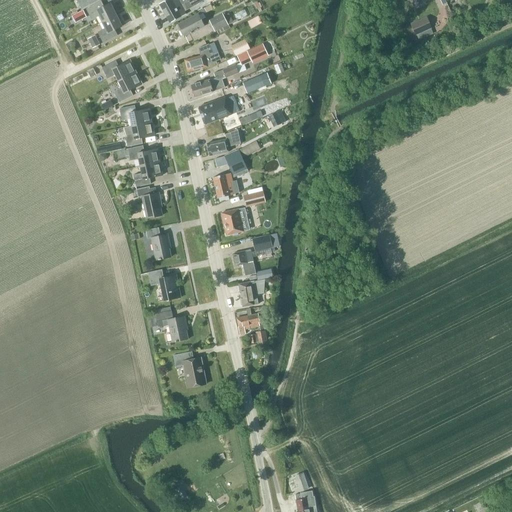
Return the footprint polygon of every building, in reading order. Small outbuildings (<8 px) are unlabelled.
[(77,0),(82,9),(98,0),(77,0)] [(166,0),(160,4),(165,13),(180,5),(179,4),(184,1),(184,2),(187,0),(166,0)] [(180,5),(165,13),(170,23),(185,14),(184,11),(204,0),(187,0),(184,2),(184,1),(179,4),(180,5)] [(116,15),(110,3),(104,6),(101,1),(86,9),(91,19),(98,16),(102,22),(116,15)] [(232,15),(235,21),(249,15),(246,9),(232,15)] [(84,10),(73,16),(77,22),(87,17),(84,10)] [(222,14),(209,21),(215,31),(233,22),(229,13),(223,16),(222,14)] [(179,24),(185,36),(205,26),(199,14),(179,24)] [(115,30),(122,26),(116,15),(102,22),(105,28),(98,32),(103,43),(117,36),(115,30)] [(252,29),(264,23),(260,16),(249,21),(252,29)] [(432,28),(426,16),(410,23),(415,35),(432,28)] [(100,45),(95,35),(88,39),(93,48),(100,45)] [(250,49),(245,39),(231,46),(236,56),(250,49)] [(275,50),(271,42),(264,45),(263,43),(247,51),(237,56),(242,66),(251,61),(252,63),(269,56),(267,53),(275,50)] [(213,54),(211,49),(208,44),(198,48),(200,56),(185,60),(188,72),(204,68),(216,62),(216,61),(221,59),(218,52),(213,54)] [(118,81),(136,72),(130,60),(118,66),(116,61),(102,67),(107,78),(115,75),(118,81)] [(204,95),(218,89),(225,87),(222,79),(225,78),(226,78),(239,73),(236,64),(222,69),(223,70),(214,73),(216,78),(211,80),(191,85),(195,97),(204,94),(204,95)] [(97,75),(94,69),(87,72),(90,78),(97,75)] [(130,90),(142,84),(136,72),(118,81),(122,88),(114,91),(119,102),(133,95),(130,90)] [(243,84),(247,94),(272,84),(268,74),(243,84)] [(225,97),(198,107),(205,125),(225,117),(232,115),(239,112),(236,105),(229,108),(225,99),(225,97)] [(104,110),(113,105),(111,100),(102,104),(104,110)] [(132,126),(151,122),(149,109),(136,111),(135,105),(119,109),(122,121),(130,119),(132,126)] [(283,115),(281,110),(269,116),(274,128),(282,124),(279,118),(283,115)] [(141,138),(154,135),(151,122),(132,126),(123,127),(125,135),(127,147),(142,144),(141,138)] [(213,142),(207,143),(207,145),(209,144),(209,147),(208,147),(210,156),(229,152),(228,147),(238,145),(240,144),(237,129),(225,134),(226,140),(222,141),(222,140),(213,142)] [(122,149),(120,143),(97,148),(98,154),(122,149)] [(140,166),(160,162),(157,149),(144,151),(143,146),(128,149),(130,160),(139,159),(140,166)] [(239,149),(224,156),(233,176),(234,178),(248,172),(248,170),(243,158),(239,150),(239,149)] [(150,178),(163,175),(160,162),(140,166),(142,173),(133,175),(136,187),(151,184),(150,178)] [(213,178),(218,198),(235,194),(230,173),(213,178)] [(147,219),(162,215),(160,202),(161,202),(159,192),(157,193),(155,188),(150,189),(149,187),(136,190),(138,197),(142,196),(147,219)] [(244,196),(246,207),(266,203),(263,191),(244,196)] [(221,213),(226,235),(232,234),(233,236),(238,235),(237,232),(243,231),(238,209),(221,213)] [(156,260),(171,257),(169,244),(170,244),(168,234),(160,236),(159,227),(146,230),(148,238),(151,238),(156,260)] [(270,235),(252,239),(255,252),(256,252),(271,249),(273,248),(280,246),(277,234),(270,235)] [(233,254),(235,266),(242,264),(245,275),(255,273),(250,250),(233,254)] [(271,268),(255,271),(257,279),(272,276),(271,268)] [(181,297),(176,275),(164,278),(162,270),(148,273),(151,286),(160,284),(164,300),(158,302),(181,297)] [(239,284),(243,307),(258,304),(256,294),(263,293),(264,280),(254,282),(253,281),(239,284)] [(166,343),(188,339),(186,326),(187,326),(185,316),(173,318),(172,311),(148,315),(150,327),(158,326),(158,327),(169,325),(172,341),(166,342),(166,343)] [(248,316),(247,316),(249,328),(260,326),(261,331),(264,330),(262,322),(265,321),(264,316),(263,311),(258,313),(251,315),(248,316)] [(247,316),(237,318),(239,327),(238,327),(239,331),(240,335),(246,333),(245,329),(249,328),(247,316)] [(256,334),(254,334),(256,342),(256,343),(265,341),(267,341),(266,335),(265,330),(264,330),(261,331),(256,332),(256,334)] [(188,387),(206,384),(201,358),(194,360),(192,351),(173,355),(176,367),(184,365),(188,387)] [(309,489),(303,472),(294,476),(300,492),(309,489)] [(181,486),(173,491),(179,501),(187,496),(181,486)] [(316,506),(316,505),(314,496),(313,496),(312,490),(300,492),(300,493),(295,494),(298,509),(316,506)] [(480,500),(473,503),(476,510),(476,511),(488,511),(487,507),(484,508),(484,507),(480,500)]
